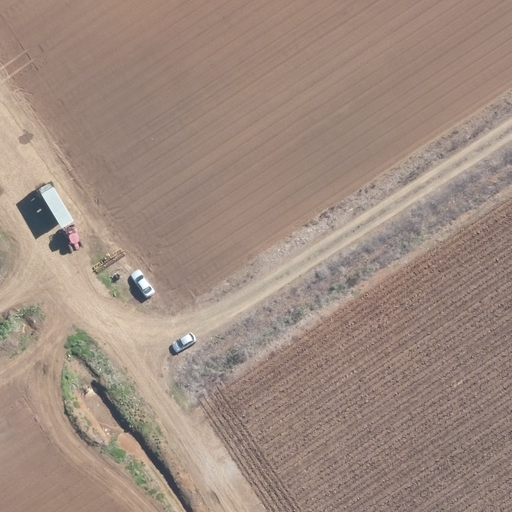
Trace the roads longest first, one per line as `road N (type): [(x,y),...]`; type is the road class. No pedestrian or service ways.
road 1 (unclassified): [(511,115),(90,382)]
road 2 (unclassified): [(181,511),(90,382)]
road 3 (unclassified): [(90,382),(0,263)]
